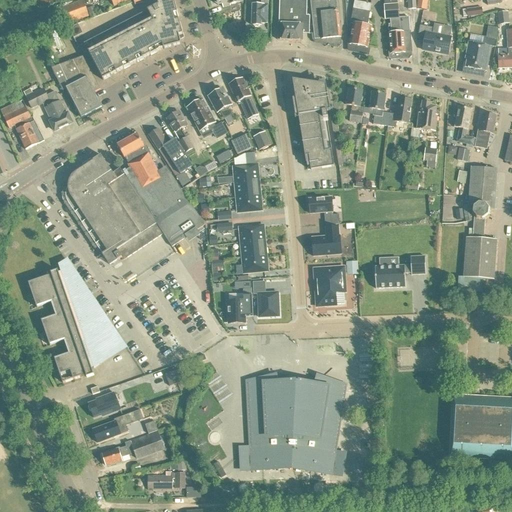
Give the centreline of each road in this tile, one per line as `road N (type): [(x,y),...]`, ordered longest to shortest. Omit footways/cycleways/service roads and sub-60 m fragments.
road 1 (residential): [(267,57),(282,119),(303,329),(470,319)]
road 2 (secondary): [(0,191),(220,68)]
road 3 (secondary): [(511,97),(267,57)]
road 4 (secondary): [(69,492),(0,345)]
road 5 (unclassified): [(204,506),(98,504),(90,477),(69,492)]
